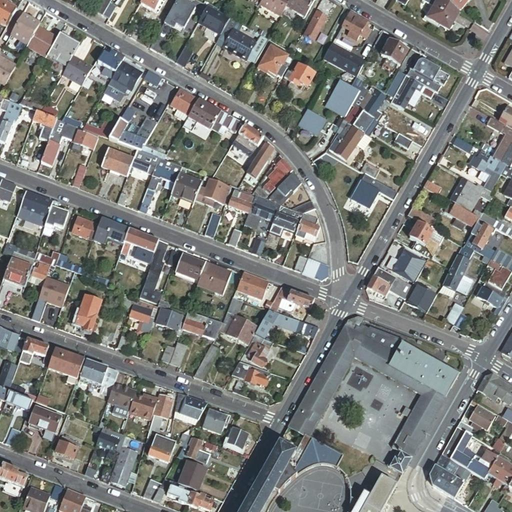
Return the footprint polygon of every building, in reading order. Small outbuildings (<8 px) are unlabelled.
[(163,0),(144,0),(141,6),(155,14),(163,0)] [(190,6),(178,0),(164,26),(174,31),(176,27),(184,31),(196,10),(190,6)] [(263,0),(259,7),(281,18),(286,9),(290,0),(263,0)] [(314,0),(290,0),(286,9),(304,18),(314,0)] [(449,32),(459,14),(448,4),(440,0),(423,0),(422,2),(434,8),(428,18),(440,25),(439,27),(449,32)] [(448,4),(459,14),(470,0),(444,0),(444,1),(448,4)] [(0,24),(7,28),(17,11),(0,1),(0,24)] [(95,12),(103,17),(110,5),(102,1),(95,12)] [(110,5),(103,17),(110,21),(116,9),(110,5)] [(217,13),(218,11),(209,6),(206,11),(209,13),(201,26),(208,30),(209,29),(221,36),(230,20),(217,13)] [(209,13),(206,11),(199,25),(201,26),(209,13)] [(367,23),(350,13),(338,34),(340,35),(344,29),(350,32),(359,37),(366,41),(372,32),(367,29),(365,28),(367,23)] [(326,19),(317,14),(304,37),(310,41),(313,42),(326,19)] [(22,16),(11,36),(29,46),(39,29),(41,24),(33,20),(32,22),(22,16)] [(230,20),(221,36),(228,39),(233,31),(238,33),(242,27),(230,20)] [(176,27),(174,31),(182,35),(184,31),(176,27)] [(39,29),(29,46),(28,48),(47,59),(48,58),(58,40),(39,29)] [(228,39),(223,50),(247,63),(248,62),(258,44),(238,33),(233,31),(228,39)] [(359,37),(350,32),(348,36),(357,41),(359,37)] [(60,36),(58,40),(48,58),(67,69),(73,58),(80,47),(60,36)] [(310,41),(304,37),(298,49),(304,52),(310,41)] [(255,65),(268,42),(261,38),(258,44),(248,62),(255,65)] [(408,52),(389,42),(381,57),(400,67),(408,52)] [(357,79),(365,64),(332,46),(324,61),(357,79)] [(177,66),(184,70),(193,53),(185,49),(177,66)] [(276,77),(277,78),(283,68),(288,59),(272,49),(259,71),(274,80),(276,77)] [(125,58),(121,56),(117,63),(113,61),(116,57),(111,54),(108,58),(103,56),(98,64),(105,68),(116,74),(122,63),(125,58)] [(17,68),(0,58),(0,84),(6,88),(17,68)] [(48,58),(47,59),(47,60),(57,65),(55,68),(65,73),(67,69),(48,58)] [(92,69),(73,58),(67,69),(65,73),(62,77),(82,88),(92,69)] [(440,88),(441,89),(433,83),(433,82),(443,88),(449,78),(432,68),(433,67),(423,62),(420,62),(418,63),(412,72),(410,70),(410,71),(407,77),(406,77),(419,85),(436,94),(437,95),(437,94),(440,88)] [(122,63),(116,74),(113,80),(111,83),(126,91),(130,93),(131,94),(137,84),(142,74),(122,63)] [(290,84),(296,87),(298,84),(307,89),(315,75),(299,66),(297,68),(295,67),(290,75),(288,74),(285,80),(289,82),(289,83),(290,84)] [(116,74),(105,68),(102,74),(113,80),(116,74)] [(281,80),(287,70),(283,68),(277,78),(281,80)] [(162,80),(149,72),(145,78),(158,86),(162,80)] [(389,97),(393,100),(406,77),(398,73),(386,95),(389,97)] [(419,85),(406,77),(393,100),(391,105),(403,112),(415,92),(419,85)] [(365,84),(357,79),(352,88),(360,93),(362,90),(365,84)] [(351,109),(360,93),(352,88),(344,84),(341,82),(327,108),(345,119),(351,109)] [(126,91),(111,83),(109,88),(124,96),(126,91)] [(293,93),(296,87),(290,84),(287,90),(293,93)] [(436,94),(419,85),(415,92),(432,101),(436,94)] [(362,90),(360,93),(351,109),(356,111),(366,95),(367,93),(362,90)] [(198,101),(180,91),(170,108),(178,112),(189,118),(198,101)] [(366,95),(356,111),(357,112),(374,121),(378,123),(383,115),(376,111),(384,97),(374,91),(370,98),(366,95)] [(9,102),(0,99),(0,110),(5,112),(9,102)] [(24,101),(21,107),(37,113),(41,114),(44,109),(24,101)] [(198,101),(189,118),(188,119),(211,132),(211,131),(215,124),(221,114),(198,101)] [(21,107),(9,102),(5,112),(0,125),(0,146),(1,143),(4,145),(13,121),(9,119),(10,117),(14,118),(16,119),(21,107)] [(58,113),(46,105),(44,109),(41,114),(54,119),(58,113)] [(146,119),(140,130),(129,123),(135,113),(127,109),(117,128),(113,135),(110,141),(137,151),(141,152),(157,126),(146,119)] [(511,111),(507,109),(499,122),(511,129),(511,111)] [(189,118),(178,112),(174,117),(186,123),(188,119),(189,118)] [(298,128),(317,138),(326,122),(307,112),(298,128)] [(356,124),(353,128),(357,131),(364,136),(374,121),(357,112),(352,120),(356,124)] [(41,114),(37,113),(33,122),(41,125),(40,128),(43,130),(39,140),(48,144),(57,121),(54,119),(41,114)] [(241,125),(221,114),(215,124),(226,130),(228,131),(235,135),(241,125)] [(301,120),(296,117),(289,129),(295,132),(301,120)] [(511,131),(491,119),(487,127),(511,141),(511,145),(503,141),(492,160),(506,168),(509,170),(511,164),(511,131)] [(66,124),(62,123),(57,121),(48,144),(41,164),(51,168),(62,139),(72,142),(76,132),(77,128),(66,124)] [(110,124),(105,133),(113,135),(117,128),(110,124)] [(226,130),(215,124),(211,131),(222,137),(225,132),(226,130)] [(331,144),(340,128),(335,126),(326,141),(331,144)] [(89,127),(87,132),(99,137),(110,141),(113,135),(105,133),(89,127)] [(87,132),(77,128),(76,132),(78,133),(74,143),(72,151),(80,154),(83,147),(93,151),(99,137),(87,132)] [(256,135),(245,128),(239,137),(249,143),(258,149),(264,141),(256,135)] [(357,131),(353,128),(349,133),(345,130),(341,137),(340,136),(332,147),(338,151),(335,154),(346,162),(357,147),(359,149),(362,145),(359,143),(364,136),(357,131)] [(408,151),(413,143),(399,135),(395,143),(408,151)] [(239,137),(235,144),(244,150),(249,143),(239,137)] [(274,149),(267,143),(255,165),(264,169),(268,162),(266,162),(274,149)] [(166,156),(144,147),(141,153),(158,160),(163,161),(166,156)] [(44,153),(38,151),(33,163),(40,165),(44,153)] [(129,173),(134,160),(108,151),(102,168),(110,172),(109,174),(118,178),(119,175),(127,178),(129,173)] [(158,160),(141,153),(137,151),(134,160),(129,173),(131,174),(133,168),(147,174),(149,167),(155,170),(158,160)] [(506,168),(492,160),(479,153),(470,167),(481,173),(489,178),(485,185),(482,190),(485,192),(490,195),(500,177),(506,168)] [(342,163),(331,157),(328,162),(339,168),(339,167),(342,163)] [(163,161),(158,160),(155,170),(152,176),(138,212),(146,215),(154,192),(155,192),(158,184),(161,185),(162,180),(175,185),(179,176),(182,169),(163,161)] [(265,201),(293,172),(282,162),(277,167),(279,169),(269,179),(272,182),(263,192),(257,198),(265,201)] [(342,163),(339,167),(353,175),(356,171),(342,163)] [(255,165),(254,164),(247,176),(256,181),(264,169),(255,165)] [(362,174),(375,182),(381,172),(367,164),(361,174),(362,174)] [(79,168),(72,187),(79,190),(86,170),(79,168)] [(511,171),(509,170),(506,168),(500,177),(506,181),(511,171)] [(489,178),(481,173),(477,180),(485,185),(489,178)] [(381,195),(394,202),(398,195),(375,182),(362,174),(360,179),(363,181),(381,191),(383,192),(381,195)] [(203,185),(179,176),(175,185),(171,197),(194,206),(198,196),(201,188),(203,185)] [(244,181),(237,176),(231,188),(232,188),(238,191),(244,181)] [(302,186),(292,177),(272,197),(282,207),(302,186)] [(231,188),(211,180),(207,190),(201,188),(198,196),(226,207),(232,188),(231,188)] [(381,191),(363,181),(361,183),(379,193),(381,191)] [(462,181),(449,203),(470,214),(479,198),(488,204),(491,199),(489,198),(490,195),(485,192),(482,190),(477,187),(476,189),(462,181)] [(4,183),(0,194),(0,198),(10,202),(16,187),(4,183)] [(373,204),(379,193),(361,183),(351,201),(369,211),(370,210),(373,204)] [(441,190),(428,183),(424,190),(437,197),(438,196),(441,190)] [(263,192),(259,188),(253,197),(256,198),(257,198),(263,192)] [(441,190),(438,196),(442,199),(447,191),(442,189),(441,190)] [(375,206),(381,195),(383,192),(381,191),(379,193),(373,204),(375,206)] [(45,229),(53,204),(25,193),(19,210),(16,218),(45,229)] [(121,193),(117,204),(123,206),(127,196),(121,193)] [(254,202),(255,200),(242,194),(240,199),(238,198),(237,200),(232,198),(229,207),(249,215),(254,202)] [(257,198),(256,198),(255,200),(254,202),(258,203),(253,215),(261,218),(274,223),(280,207),(265,201),(257,198)] [(59,204),(54,202),(53,204),(45,229),(43,235),(51,238),(54,227),(64,230),(69,215),(57,210),(59,204)] [(258,203),(254,202),(249,215),(245,226),(256,231),(261,218),(253,215),(258,203)] [(304,215),(315,209),(311,202),(293,212),(303,216),(304,215)] [(470,237),(479,221),(450,204),(445,213),(455,220),(465,225),(469,228),(465,234),(470,237)] [(300,225),(303,216),(293,212),(281,207),(273,226),(272,226),(270,234),(282,238),(285,231),(293,234),(297,224),(300,225)] [(435,222),(413,209),(407,218),(418,224),(430,231),(435,222)] [(213,215),(204,237),(213,241),(222,219),(213,215)] [(318,221),(304,215),(295,237),(304,240),(306,234),(316,238),(320,229),(316,228),(318,221)] [(508,230),(482,216),(479,221),(508,238),(510,239),(511,235),(511,233),(507,231),(508,230)] [(96,235),(99,227),(78,219),(72,235),(93,243),(96,235)] [(109,223),(101,220),(99,227),(96,235),(104,238),(109,223)] [(465,225),(455,220),(451,227),(461,232),(465,225)] [(508,238),(479,221),(470,237),(464,247),(473,252),(478,255),(480,252),(481,252),(492,234),(494,235),(493,236),(505,243),(508,238)] [(104,238),(96,235),(93,243),(104,247),(107,239),(112,224),(109,223),(104,238)] [(129,231),(112,224),(107,239),(124,245),(129,231)] [(439,247),(444,239),(430,231),(418,224),(410,240),(417,244),(412,251),(429,261),(431,262),(434,257),(432,256),(437,246),(439,247)] [(129,231),(124,245),(121,254),(128,256),(132,247),(140,249),(145,251),(155,255),(156,251),(159,242),(129,231)] [(234,231),(228,247),(235,249),(241,234),(234,231)] [(159,242),(156,251),(157,252),(140,299),(158,306),(162,295),(154,292),(159,279),(161,272),(159,271),(161,264),(168,246),(159,242)] [(256,242),(251,255),(259,259),(265,246),(256,242)] [(36,255),(7,244),(5,250),(34,260),(36,255)] [(447,278),(439,293),(452,299),(456,292),(466,297),(473,281),(463,277),(470,262),(469,262),(473,252),(464,247),(463,250),(450,272),(447,278)] [(511,274),(511,260),(497,252),(491,262),(511,274)] [(37,254),(36,255),(34,260),(56,268),(56,267),(60,255),(53,253),(51,259),(37,254)] [(424,264),(404,253),(392,273),(412,284),(424,264)] [(68,258),(60,255),(56,267),(82,276),(83,271),(84,270),(66,264),(68,258)] [(199,283),(206,265),(182,256),(176,274),(199,283)] [(300,257),(295,272),(302,275),(307,261),(307,260),(300,257)] [(28,279),(32,268),(11,261),(3,281),(24,289),(28,279)] [(328,270),(307,261),(302,275),(305,277),(316,281),(319,270),(328,272),(328,270)] [(442,268),(431,262),(429,261),(426,266),(439,274),(442,268)] [(502,292),(511,274),(491,262),(488,266),(488,267),(495,272),(488,284),(502,292)] [(231,275),(206,265),(199,283),(198,287),(215,294),(223,297),(231,275)] [(37,270),(32,268),(28,279),(45,285),(46,280),(50,270),(39,266),(37,270)] [(413,289),(379,269),(368,289),(376,294),(377,292),(386,297),(388,293),(405,303),(413,289)] [(328,280),(328,272),(319,270),(316,281),(322,283),(328,280)] [(110,283),(83,271),(82,276),(81,278),(108,289),(110,283)] [(269,284),(243,274),(237,292),(262,301),(269,284)] [(69,288),(46,280),(45,285),(39,301),(62,309),(69,288)] [(3,281),(2,284),(23,292),(24,289),(3,281)] [(505,297),(485,285),(477,299),(497,310),(505,297)] [(198,287),(197,290),(214,297),(215,294),(198,287)] [(407,305),(426,316),(437,298),(418,287),(407,305)] [(315,301),(281,289),(268,312),(276,315),(278,309),(282,301),(295,306),(311,312),(315,301)] [(86,298),(76,327),(84,329),(83,332),(90,335),(100,303),(86,298)] [(135,307),(137,302),(129,299),(124,311),(132,314),(135,307)] [(233,300),(223,326),(220,332),(247,346),(256,329),(235,317),(240,302),(234,300),(233,300)] [(154,307),(137,301),(137,302),(135,307),(137,307),(132,319),(141,323),(148,325),(154,307)] [(295,306),(282,301),(278,309),(289,313),(292,312),(295,306)] [(168,305),(160,302),(158,308),(168,311),(170,307),(168,305)] [(445,324),(453,328),(463,311),(455,306),(445,324)] [(148,325),(141,323),(136,335),(147,339),(158,308),(154,307),(148,325)] [(182,331),(184,325),(180,324),(182,317),(161,310),(156,325),(176,331),(174,336),(180,337),(182,331)] [(276,315),(268,312),(255,336),(264,340),(272,325),(288,331),(292,321),(276,315)] [(223,326),(188,313),(184,325),(182,331),(214,342),(220,332),(223,326)] [(454,328),(460,332),(466,320),(460,317),(454,328)] [(348,323),(289,428),(304,437),(308,439),(353,360),(422,397),(392,450),(388,448),(385,455),(390,458),(392,454),(395,455),(388,468),(402,477),(459,377),(402,344),(395,356),(354,333),(357,328),(360,329),(365,321),(358,319),(348,323)] [(295,334),(299,323),(292,321),(288,331),(295,334)] [(0,343),(0,344),(0,343),(0,349),(3,351),(6,352),(12,335),(0,331),(0,343)] [(264,340),(255,336),(251,342),(254,344),(247,357),(250,359),(249,361),(262,369),(267,361),(264,360),(273,344),(264,340)] [(511,336),(501,354),(511,360),(511,336)] [(26,340),(20,338),(15,351),(22,353),(26,340)] [(125,353),(129,341),(122,338),(118,350),(125,353)] [(55,350),(28,341),(23,354),(33,357),(34,355),(45,359),(44,361),(50,363),(55,350)] [(175,349),(170,365),(180,369),(187,349),(177,345),(175,349)] [(161,362),(170,365),(175,349),(166,346),(161,362)] [(193,379),(202,382),(219,352),(211,348),(193,379)] [(84,361),(55,350),(50,363),(48,370),(77,381),(84,361)] [(30,364),(33,357),(23,354),(21,360),(30,364)] [(6,364),(0,382),(0,389),(8,393),(20,358),(13,356),(10,365),(6,364)] [(119,373),(87,362),(79,383),(101,390),(102,388),(106,389),(106,387),(113,389),(114,385),(119,373)] [(270,375),(239,364),(232,377),(256,386),(256,384),(265,387),(270,375)] [(485,379),(478,392),(487,398),(487,397),(496,402),(498,398),(503,391),(511,396),(511,388),(493,377),(485,379)] [(18,383),(13,381),(9,393),(14,395),(18,383)] [(137,393),(114,385),(113,389),(112,391),(108,405),(130,412),(136,396),(137,393)] [(0,389),(0,401),(5,403),(9,393),(8,393),(0,389)] [(511,396),(503,391),(498,398),(511,405),(511,403),(511,396)] [(14,395),(9,393),(5,403),(30,413),(34,403),(24,399),(14,395)] [(37,404),(38,400),(25,395),(24,399),(34,403),(37,404)] [(179,395),(174,420),(195,427),(199,421),(180,415),(186,398),(179,395)] [(150,401),(136,396),(130,412),(130,415),(152,422),(154,417),(159,401),(151,399),(150,401)] [(167,398),(160,396),(159,401),(154,417),(162,419),(167,421),(173,400),(170,399),(167,398)] [(39,397),(38,400),(37,404),(65,415),(68,408),(39,397)] [(207,405),(186,398),(180,415),(199,421),(207,406),(207,405)] [(473,424),(481,428),(486,432),(494,418),(477,408),(469,421),(473,424)] [(62,422),(37,410),(30,426),(55,438),(62,422)] [(227,419),(209,412),(203,430),(221,436),(227,419)] [(511,413),(509,412),(503,420),(507,423),(511,425),(511,413)] [(162,419),(154,417),(152,422),(151,428),(159,431),(162,419)] [(503,420),(499,418),(496,422),(504,427),(506,426),(507,423),(503,420)] [(470,428),(461,422),(457,429),(469,436),(472,430),(470,428)] [(506,446),(511,435),(511,425),(507,423),(506,426),(508,427),(499,442),(498,441),(493,449),(501,454),(501,453),(506,446)] [(470,428),(472,430),(478,433),(481,428),(473,424),(470,428)] [(159,431),(151,428),(149,435),(156,437),(162,439),(164,434),(164,433),(159,431)] [(472,438),(469,436),(457,429),(442,457),(455,465),(460,457),(465,460),(468,454),(463,451),(472,438)] [(13,430),(6,445),(14,449),(21,433),(13,430)] [(126,438),(103,430),(97,446),(115,454),(116,451),(120,453),(126,438)] [(248,437),(234,430),(232,435),(227,445),(242,451),(246,442),(248,437)] [(232,435),(229,433),(223,447),(243,456),(248,443),(246,442),(242,451),(227,445),(232,435)] [(171,436),(164,434),(162,439),(170,442),(171,436)] [(156,437),(149,435),(146,445),(152,447),(156,437)] [(182,440),(171,436),(170,442),(176,444),(184,447),(188,439),(189,439),(184,436),(182,440)] [(78,448),(80,444),(69,440),(70,438),(66,437),(65,439),(63,438),(61,443),(60,443),(56,454),(74,461),(75,459),(78,450),(77,450),(78,448)] [(149,456),(170,463),(176,444),(170,442),(162,439),(156,437),(152,447),(149,456)] [(294,454),(287,467),(297,478),(300,475),(306,472),(312,469),(318,467),(322,466),(326,467),(331,468),(336,470),(342,458),(308,439),(304,437),(294,454)] [(128,479),(138,454),(130,451),(133,441),(127,439),(111,484),(125,489),(127,483),(129,484),(130,480),(128,479)] [(188,439),(184,447),(178,458),(186,462),(187,458),(195,461),(199,451),(202,444),(188,439)] [(294,454),(279,445),(250,497),(265,506),(287,467),(294,454)] [(511,449),(506,446),(501,453),(511,459),(511,449)] [(86,451),(78,448),(77,450),(78,450),(75,459),(82,462),(86,451)] [(199,451),(195,461),(207,465),(210,456),(199,451)] [(498,459),(500,455),(496,452),(485,471),(489,473),(498,459)] [(460,457),(455,465),(470,474),(484,482),(488,476),(489,473),(485,471),(472,463),(475,458),(468,454),(465,460),(460,457)] [(455,465),(442,457),(430,478),(432,487),(454,501),(470,474),(455,465)] [(511,483),(511,467),(507,464),(500,459),(498,459),(489,473),(488,476),(505,486),(501,493),(504,496),(509,489),(511,483)] [(194,492),(198,493),(207,471),(187,463),(179,486),(194,492)] [(0,480),(23,490),(28,476),(4,466),(0,475),(0,480)] [(287,467),(265,506),(270,508),(271,506),(271,505),(273,504),(273,502),(274,501),(275,499),(277,498),(279,495),(281,492),(285,488),(290,484),(296,479),(297,478),(287,467)] [(88,469),(85,476),(92,479),(95,472),(88,469)] [(109,485),(112,476),(104,473),(100,482),(109,485)] [(382,511),(396,488),(380,479),(376,487),(373,491),(370,498),(364,507),(358,503),(354,501),(350,509),(355,511),(382,511)] [(161,488),(163,485),(151,481),(144,499),(153,503),(161,488)] [(179,486),(173,484),(168,496),(180,501),(179,504),(188,507),(194,492),(179,486)] [(63,489),(56,486),(51,499),(58,502),(63,489)] [(163,489),(161,488),(153,503),(160,505),(165,492),(162,491),(163,489)] [(28,511),(44,511),(50,498),(31,490),(24,510),(28,511)] [(80,511),(86,499),(68,491),(59,511),(80,511)] [(210,511),(215,500),(198,493),(194,492),(188,507),(196,510),(197,508),(208,511),(210,511)] [(363,494),(358,503),(364,507),(370,498),(363,494)] [(250,497),(241,511),(261,511),(265,506),(250,497)]
